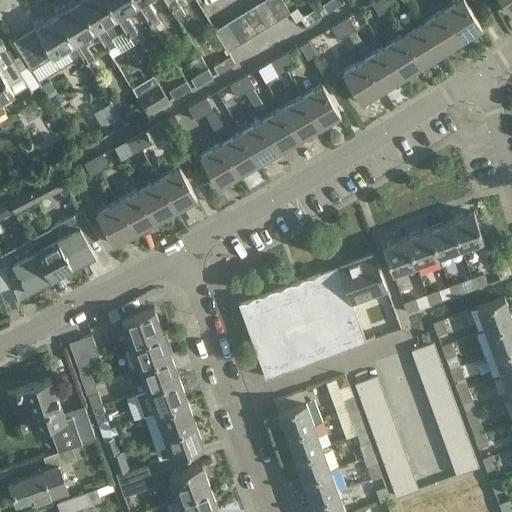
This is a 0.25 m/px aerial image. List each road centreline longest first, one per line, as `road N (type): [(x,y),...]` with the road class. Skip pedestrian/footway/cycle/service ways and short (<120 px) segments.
road 1 (residential): [(186,271),(337,165),(485,82)]
road 2 (residential): [(267,511),(186,271)]
road 3 (residential): [(0,354),(186,271)]
